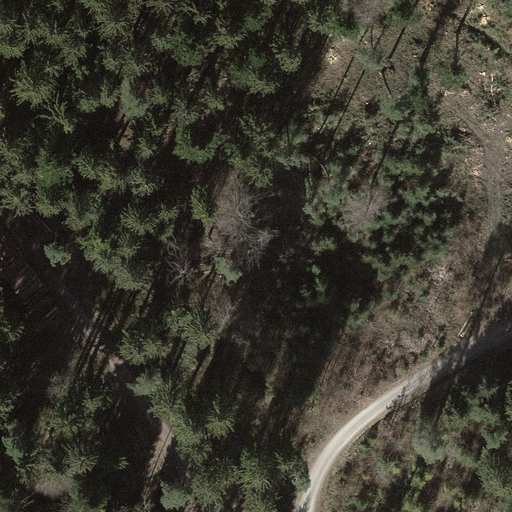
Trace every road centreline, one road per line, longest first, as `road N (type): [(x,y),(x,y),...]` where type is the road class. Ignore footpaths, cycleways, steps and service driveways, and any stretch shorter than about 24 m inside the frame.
road 1 (track): [(222,511),(181,469),(118,364),(0,204)]
road 2 (track): [(301,511),(342,426),(511,328)]
